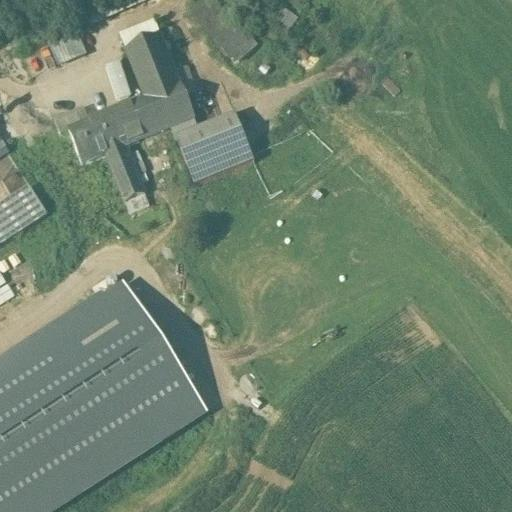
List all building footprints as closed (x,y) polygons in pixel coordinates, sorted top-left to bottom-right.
[(71,37),(77,34),(140,6),(139,3),(147,0),(92,0),(61,14),(69,33),(71,37)] [(206,2),(189,17),(239,65),(256,49),(245,38),(206,2)] [(299,23),(285,11),(271,28),(285,39),(299,23)] [(150,26),(116,40),(143,105),(66,136),(81,170),(105,160),(126,208),(145,200),(126,151),(170,134),(195,191),(255,167),(235,120),(198,135),(179,91),(178,91),(150,26)] [(69,33),(46,43),(57,68),(87,55),(77,34),(71,37),(69,33)] [(420,139),(411,154),(435,169),(443,154),(420,139)] [(0,249),(47,219),(29,192),(0,210),(0,249)] [(123,293),(0,372),(0,511),(54,511),(203,416),(123,293)] [(0,329),(1,331),(28,318),(18,296),(0,304),(0,329)]
